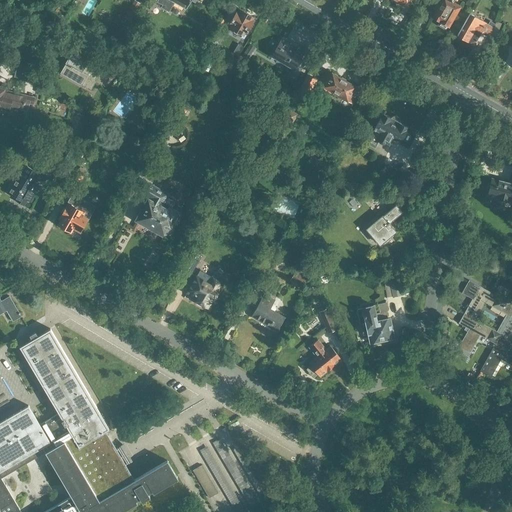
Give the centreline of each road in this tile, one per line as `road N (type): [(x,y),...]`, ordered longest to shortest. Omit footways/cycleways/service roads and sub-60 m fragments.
road 1 (residential): [(326,437),(0,243)]
road 2 (unclassified): [(421,388),(473,97)]
road 3 (tertiary): [(473,97),(295,0)]
